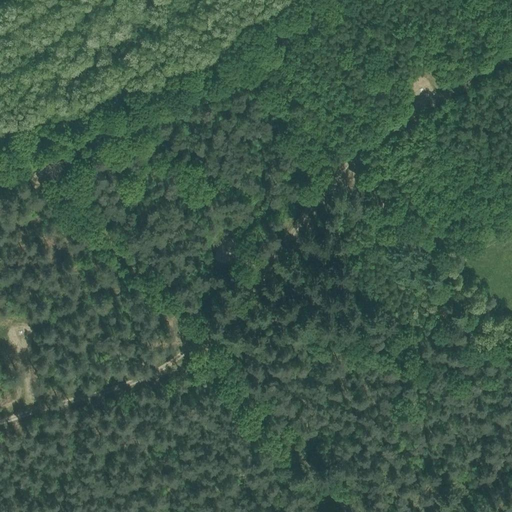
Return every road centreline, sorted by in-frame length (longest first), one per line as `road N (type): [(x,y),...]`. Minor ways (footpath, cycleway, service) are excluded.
road 1 (track): [(0,432),(206,357),(338,168),(511,57)]
road 2 (track): [(27,146),(343,511)]
road 3 (track): [(0,155),(235,70),(332,0)]
road 4 (track): [(235,70),(303,150),(371,194),(446,263)]
